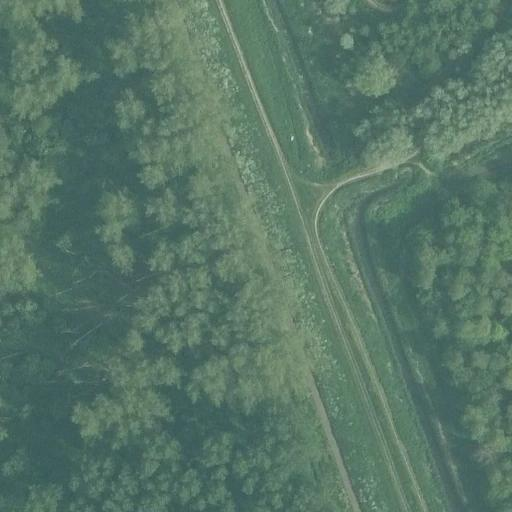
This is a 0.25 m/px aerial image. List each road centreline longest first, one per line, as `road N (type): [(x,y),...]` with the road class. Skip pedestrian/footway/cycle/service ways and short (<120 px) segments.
road 1 (unknown): [(406,511),(220,0)]
road 2 (track): [(511,101),(403,164),(253,224)]
